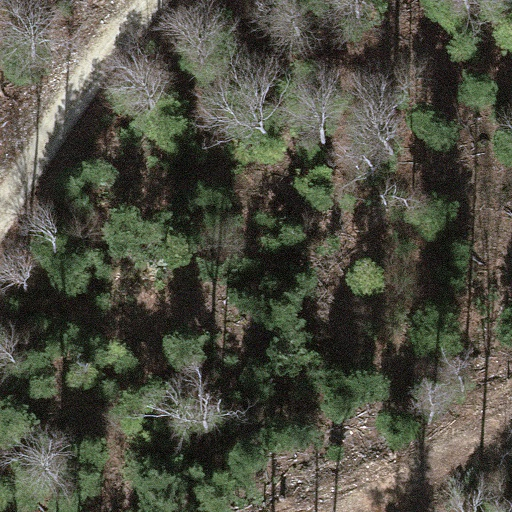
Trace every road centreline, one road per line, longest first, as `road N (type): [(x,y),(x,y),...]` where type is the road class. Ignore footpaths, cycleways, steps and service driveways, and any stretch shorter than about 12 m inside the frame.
road 1 (track): [(150,0),(0,212)]
road 2 (track): [(336,511),(511,422)]
